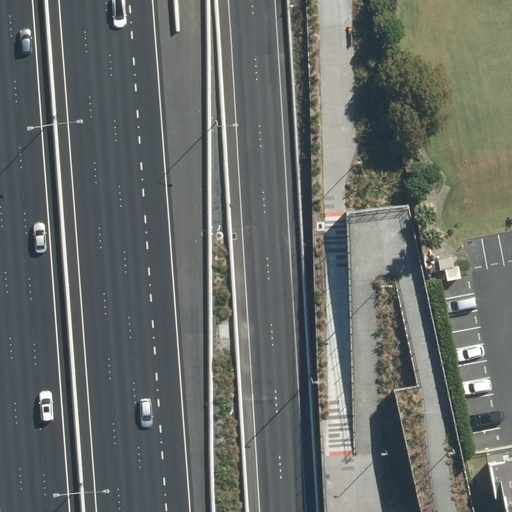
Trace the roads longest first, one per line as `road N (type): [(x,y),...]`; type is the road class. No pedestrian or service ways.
road 1 (motorway): [(121,0),(156,511)]
road 2 (motorway): [(39,511),(5,0)]
